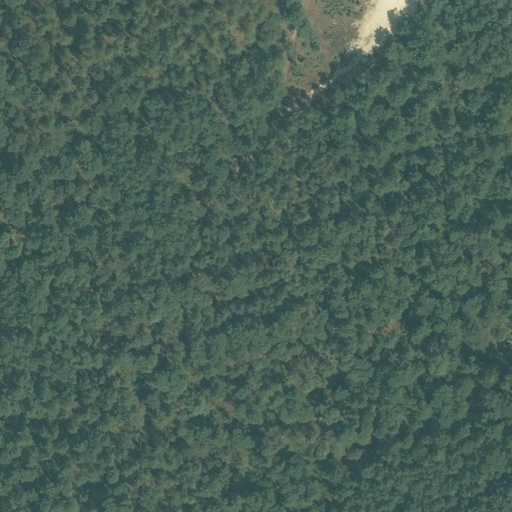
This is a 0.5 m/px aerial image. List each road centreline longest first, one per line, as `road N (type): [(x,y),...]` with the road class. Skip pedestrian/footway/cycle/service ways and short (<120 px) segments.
road 1 (track): [(303,0),(265,119),(153,255),(82,310),(0,327)]
road 2 (track): [(146,261),(244,234),(373,161),(511,124)]
